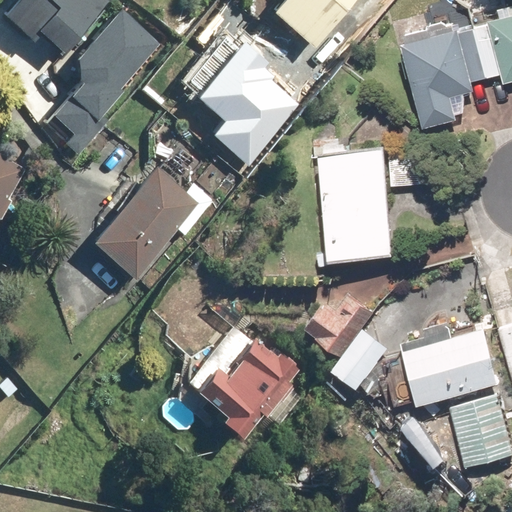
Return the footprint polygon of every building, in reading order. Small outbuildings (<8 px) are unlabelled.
[(0,0),(0,13),(29,38),(38,28),(59,46),(99,0),(0,0)] [(116,0),(72,51),(75,77),(47,109),(68,127),(58,139),(73,151),(110,108),(104,102),(161,37),(118,0),(116,0)] [(275,0),(266,11),(308,47),(348,0),(275,0)] [(452,19),(402,31),(425,125),(458,117),(453,95),(474,89),(472,80),(502,73),(504,82),(511,80),(511,4),(487,11),(489,21),(454,29),(452,19)] [(226,122),(216,134),(249,160),(296,103),(271,82),(278,72),(245,45),(200,100),(226,122)] [(391,252),(383,146),(319,151),(327,257),(391,252)] [(429,148),(394,147),(394,184),(428,185),(429,148)] [(0,160),(0,209),(21,173),(0,160)] [(151,168),(86,244),(131,282),(196,207),(151,168)] [(179,391),(236,435),(291,366),(233,321),(179,391)] [(406,345),(419,397),(493,379),(480,326),(406,345)] [(337,366),(358,381),(384,346),(363,331),(337,366)] [(451,409),(461,460),(510,451),(500,400),(451,409)]
